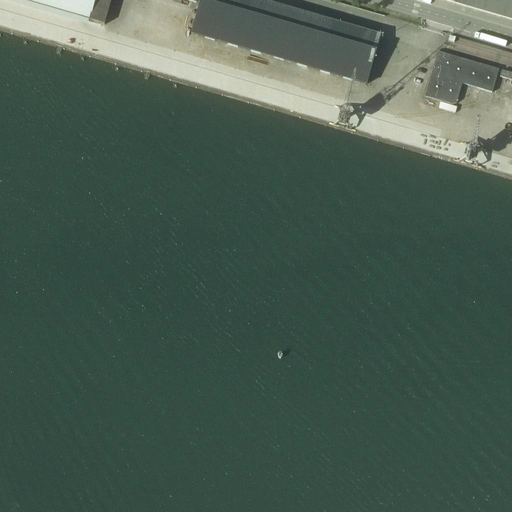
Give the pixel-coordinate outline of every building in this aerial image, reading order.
[(14,0),(104,26),(111,0),(14,0)] [(185,0),(200,4),(191,35),(365,85),(380,36),(257,0),(185,0)] [(511,0),(442,0),(511,20),(511,0)] [(196,56),(201,40),(191,37),(186,52),(196,56)] [(446,54),(438,51),(424,97),(451,105),(456,104),(462,85),(492,93),(498,70),(445,55),(446,54)] [(511,74),(501,71),(499,77),(511,81),(511,74)]
